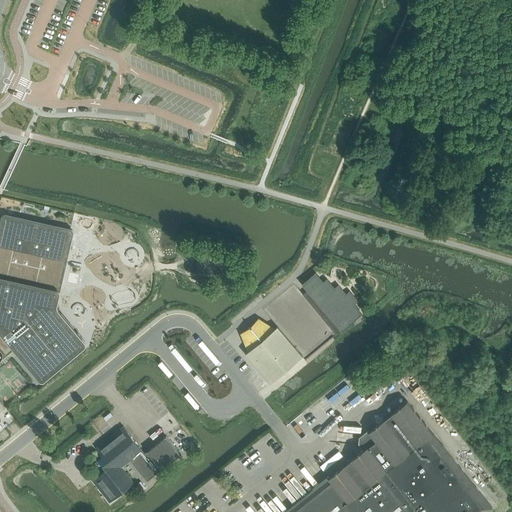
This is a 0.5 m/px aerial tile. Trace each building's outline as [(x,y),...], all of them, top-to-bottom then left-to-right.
[(0,360),(15,349),(18,353),(40,379),(42,380),(45,379),(84,346),(86,344),(85,341),(61,313),(58,309),(57,305),(73,233),(73,231),(71,229),(6,214),(4,215),(2,217),(0,226),(0,360)] [(303,294),(314,307),(336,334),(361,313),(353,304),(357,301),(350,293),(346,296),(339,286),(335,289),(326,279),(322,282),(315,273),(302,284),(307,290),(303,294)] [(273,330),(261,320),(242,336),(250,350),(246,354),(271,383),(303,356),(278,327),(273,330)] [(393,375),(382,384),(385,388),(396,379),(393,375)] [(317,493),(293,511),(487,511),(493,508),(407,401),(370,431),(369,429),(364,433),(362,435),(362,441),(361,446),(363,448),(364,450),(330,477),(329,478),(331,480),(316,492),(317,493)] [(122,470),(124,467),(123,465),(130,459),(147,481),(180,454),(166,436),(145,453),(123,427),(107,440),(96,449),(103,456),(97,461),(96,467),(101,473),(93,479),(111,501),(133,483),(122,470)] [(291,473),(282,481),(297,497),(306,489),(291,473)] [(257,511),(276,511),(290,500),(279,488),(255,509),(257,511)]
